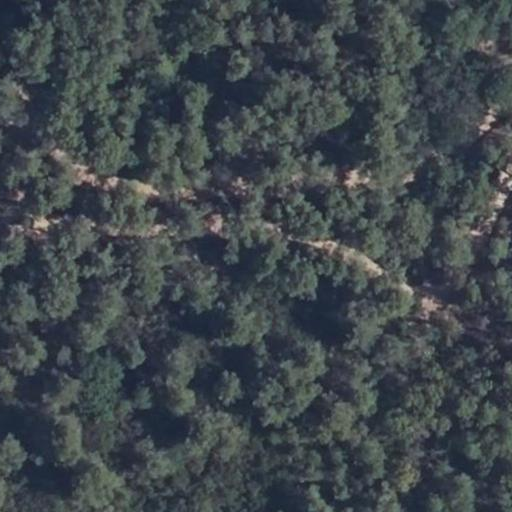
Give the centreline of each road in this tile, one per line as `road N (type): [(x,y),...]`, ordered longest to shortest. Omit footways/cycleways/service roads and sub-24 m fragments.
road 1 (track): [(511,199),(445,292),(407,288),(330,249),(241,218),(166,230),(68,227),(0,210)]
road 2 (track): [(511,99),(378,173),(167,188),(62,157),(0,122)]
